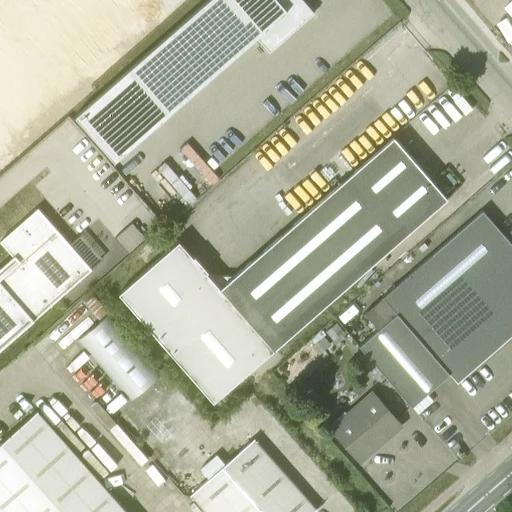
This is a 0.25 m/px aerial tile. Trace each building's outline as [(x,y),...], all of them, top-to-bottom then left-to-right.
[(302,0),(207,0),(125,72),(164,117),(256,37),(269,52),(290,34),(286,29),(295,21),(299,26),(314,13),(302,0)] [(361,164),(416,227),(447,200),(392,137),(361,164)] [(416,227),(361,164),(310,208),(364,271),(416,227)] [(17,261),(0,275),(0,348),(91,269),(69,244),(37,208),(0,240),(0,241),(12,256),(17,261)] [(364,271),(309,209),(266,247),(320,308),(364,271)] [(457,382),(511,334),(511,243),(482,210),(382,297),(396,313),(359,345),(412,406),(449,373),(457,382)] [(128,253),(145,238),(132,223),(114,238),(128,253)] [(76,240),(96,263),(105,255),(86,232),(76,240)] [(272,349),(219,288),(205,272),(207,271),(193,256),(192,257),(178,241),(118,293),(212,402),(272,349)] [(320,308),(266,247),(219,288),(272,349),(320,308)] [(109,312),(78,339),(131,399),(162,372),(109,312)] [(335,341),(345,333),(336,322),(326,330),(335,341)] [(322,337),(314,344),(313,345),(319,353),(330,344),(323,336),(322,337)] [(360,461),(401,425),(372,392),(332,427),(360,461)] [(0,511),(126,511),(37,410),(0,442),(0,511)] [(206,511),(312,511),(316,509),(254,438),(225,464),(209,479),(191,494),(206,511)] [(209,479),(225,464),(216,454),(200,469),(209,479)]
